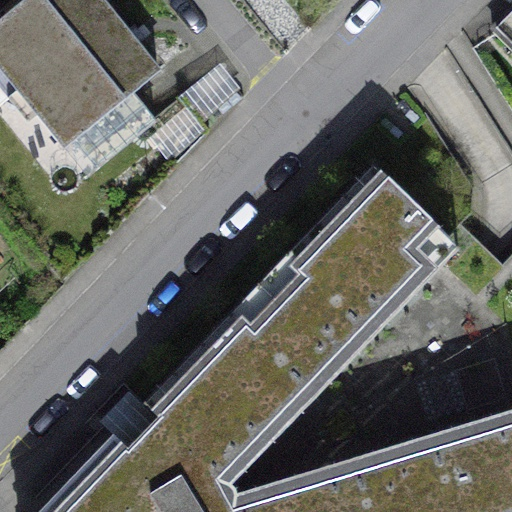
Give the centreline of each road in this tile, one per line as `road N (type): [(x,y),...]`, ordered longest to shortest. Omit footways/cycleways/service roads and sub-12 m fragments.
road 1 (residential): [(0,418),(297,124)]
road 2 (residential): [(297,124),(416,0)]
road 3 (residential): [(297,124),(197,0)]
